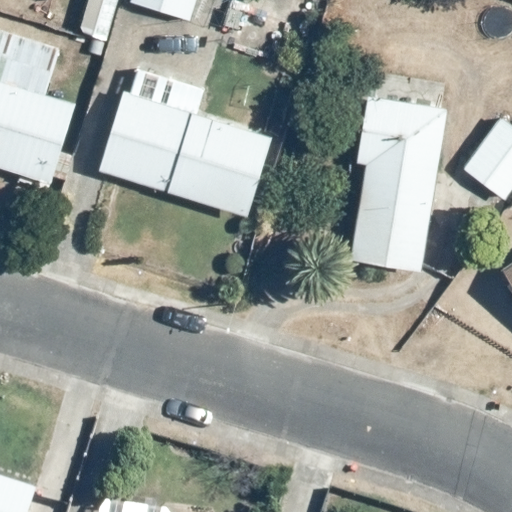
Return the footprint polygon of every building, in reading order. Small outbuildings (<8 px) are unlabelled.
[(119,0),(87,0),(78,33),(108,41),(119,0)] [(194,0),(128,0),(128,2),(189,20),(194,0)] [(305,0),(271,0),(304,9),(305,0)] [(0,76),(0,160),(56,178),(80,101),(0,76)] [(128,88),(104,165),(253,211),(277,133),(128,88)] [(426,267),(452,104),(372,92),(361,158),(372,160),(357,256),(426,267)] [(511,187),(511,128),(499,119),(462,170),(503,200),(511,187)] [(511,255),(497,265),(511,289),(511,255)] [(0,511),(33,511),(39,494),(41,487),(0,473),(0,511)]
